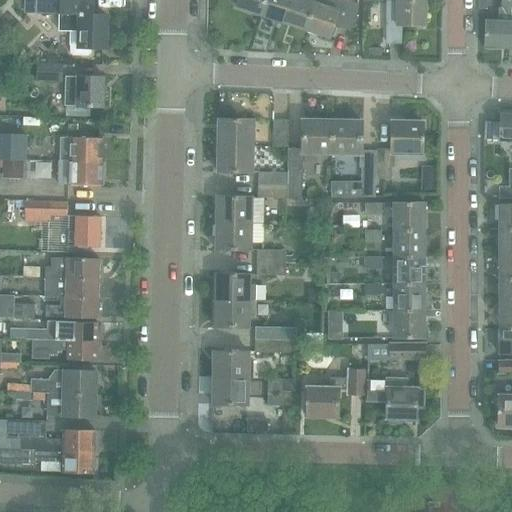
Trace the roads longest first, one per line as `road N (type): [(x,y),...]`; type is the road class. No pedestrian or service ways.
road 1 (residential): [(164,450),(171,74)]
road 2 (residential): [(457,459),(458,87)]
road 3 (residential): [(457,459),(164,450)]
road 4 (residential): [(458,87),(171,74)]
road 5 (residential): [(163,505),(0,493)]
